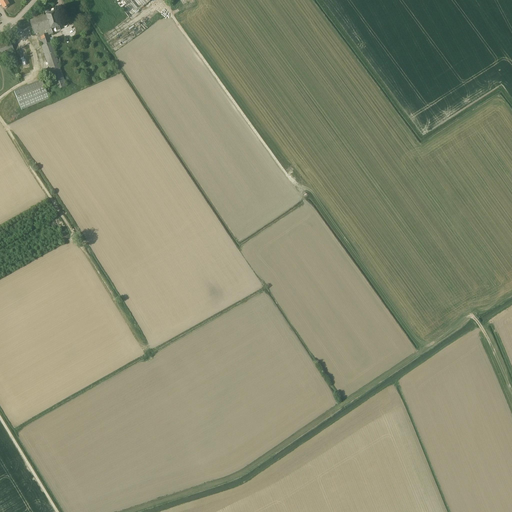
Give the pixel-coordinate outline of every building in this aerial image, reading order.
[(1,0),(2,1),(0,1),(0,3),(4,9),(10,5),(6,0),(1,0)] [(114,0),(129,18),(152,0),(114,0)] [(34,19),(30,21),(35,35),(38,34),(51,29),(55,28),(56,31),(60,30),(55,13),(44,16),(34,19)] [(53,34),(51,29),(38,34),(50,70),(48,71),(49,75),(51,74),(57,90),(67,87),(59,64),(61,63),(60,60),(57,60),(52,43),(51,43),(49,35),(53,34)] [(0,56),(14,51),(10,40),(0,44),(0,56)] [(22,111),(49,99),(42,81),(14,92),(22,111)]
